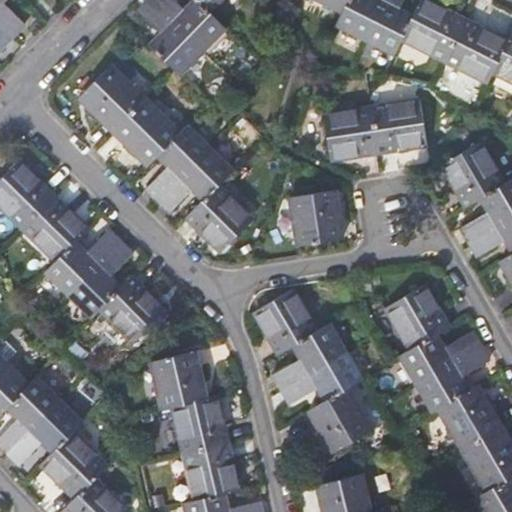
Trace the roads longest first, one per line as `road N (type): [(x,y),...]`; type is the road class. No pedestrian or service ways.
road 1 (residential): [(217,285),(11,92)]
road 2 (residential): [(217,285),(250,354),(288,511)]
road 3 (residential): [(451,244),(413,179),(364,185),(375,255)]
road 4 (residential): [(375,255),(274,268),(217,285)]
road 5 (unclassified): [(11,92),(101,0)]
road 6 (residential): [(511,349),(451,244)]
